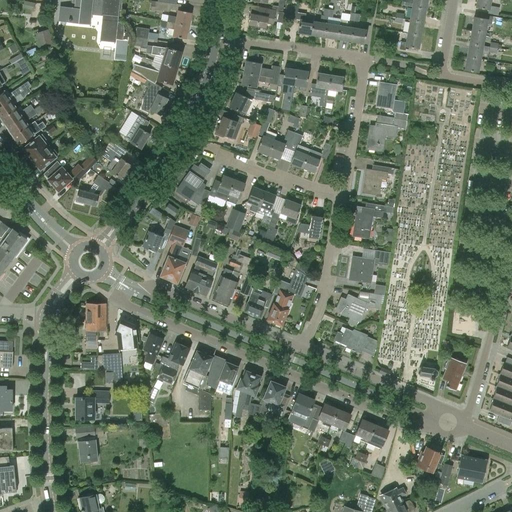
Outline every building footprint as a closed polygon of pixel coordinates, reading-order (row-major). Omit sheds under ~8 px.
[(75,0),(75,9),(60,7),(59,20),(68,21),(89,24),(90,14),(102,15),(99,41),(115,42),(116,39),(123,40),(124,28),(123,23),(117,23),(119,0),(75,0)] [(412,7),(425,9),(426,0),(401,0),(401,5),(408,6),(412,7)] [(490,6),(490,0),(476,0),(476,8),(489,10),(488,13),(493,14),(494,7),(490,6)] [(34,10),(35,3),(24,1),(23,8),(34,10)] [(155,10),(169,12),(169,11),(169,9),(170,3),(158,2),(151,1),(151,5),(153,5),(153,7),(155,7),(155,10)] [(310,35),(313,21),(305,20),(306,14),(297,13),(298,6),(291,5),(290,19),(296,20),(296,19),(299,20),(297,33),(310,35)] [(254,27),(254,26),(265,28),(267,20),(274,22),(275,12),(279,12),(277,22),(283,23),(284,12),(283,12),(283,8),(278,7),(273,6),(272,10),(259,7),(257,15),(250,14),(248,25),(251,25),(251,26),(254,27)] [(409,20),(423,22),(425,9),(412,7),(409,20)] [(313,21),(310,35),(324,37),(326,24),(327,17),(328,9),(324,9),(323,16),(321,15),(320,23),(313,21)] [(167,22),(188,26),(191,13),(180,11),(177,10),(176,17),(168,15),(167,22)] [(472,30),(485,32),(487,23),(491,24),(492,16),(488,16),(487,19),(474,17),(472,30)] [(340,20),(339,26),(337,39),(350,41),(352,28),(346,27),(347,21),(340,20)] [(409,20),(408,26),(407,33),(421,35),(423,22),(409,20)] [(188,26),(167,22),(165,28),(173,29),(172,36),(186,39),(188,26)] [(326,24),(324,37),(337,39),(339,26),(334,25),(326,24)] [(149,29),(136,27),(135,37),(148,39),(149,29)] [(352,28),(350,41),(364,43),(366,30),(352,28)] [(54,45),(48,29),(35,33),(40,50),(54,45)] [(485,32),(472,30),(469,43),(483,45),(485,32)] [(405,50),(405,47),(418,49),(421,35),(407,33),(405,42),(401,42),(399,49),(405,50)] [(133,46),(146,48),(148,39),(135,37),(133,46)] [(469,43),(467,56),(480,59),(483,45),(469,43)] [(161,63),(177,68),(181,52),(166,47),(166,48),(153,46),(151,54),(163,56),(161,63)] [(21,53),(9,60),(11,64),(17,60),(23,57),(21,53)] [(480,59),(467,56),(464,70),(478,72),(480,59)] [(241,72),(243,72),(243,73),(266,77),(270,78),(279,79),(281,67),(272,65),(271,69),(260,67),(261,63),(246,60),(244,67),(242,66),(241,72)] [(129,69),(140,75),(144,67),(133,61),(129,69)] [(177,68),(161,63),(159,71),(151,66),(147,72),(156,79),(172,84),(177,68)] [(485,69),(493,71),(494,64),(487,63),(485,69)] [(20,70),(23,75),(31,70),(28,66),(20,70)] [(285,66),(285,68),(284,68),(282,83),(294,85),(296,70),(290,69),(290,67),(285,66)] [(59,67),(52,72),(57,80),(64,75),(59,67)] [(297,68),(297,70),(296,70),(294,85),(300,86),(300,90),(305,91),(308,72),(302,71),(302,69),(297,68)] [(129,69),(127,74),(144,84),(144,85),(148,87),(143,97),(141,110),(149,114),(151,110),(159,114),(167,99),(158,94),(161,88),(147,79),(147,80),(140,75),(129,69)] [(239,83),(241,84),(241,85),(256,87),(257,81),(265,82),(266,77),(243,73),(242,79),(240,78),(239,83)] [(320,103),(325,104),(330,75),(317,73),(315,84),(311,83),(309,95),(321,97),(320,103)] [(330,75),(325,104),(326,104),(325,108),(331,109),(333,97),(335,97),(336,90),(341,91),(343,77),(330,75)] [(277,85),(278,85),(279,79),(270,78),(269,83),(270,84),(269,89),(276,91),(277,85)] [(7,89),(4,91),(0,93),(0,106),(20,93),(31,86),(28,81),(10,94),(7,89)] [(392,108),(395,85),(385,84),(384,89),(379,88),(376,105),(392,108)] [(46,101),(50,98),(44,89),(40,92),(46,101)] [(245,114),(252,99),(264,101),(266,94),(246,90),(244,96),(242,95),(242,96),(236,92),(229,107),(245,114)] [(0,118),(15,108),(13,105),(23,98),(20,93),(0,106),(0,118)] [(6,127),(33,108),(31,105),(19,113),(15,108),(0,118),(0,119),(3,124),(4,124),(6,127)] [(39,105),(34,109),(36,113),(42,109),(39,105)] [(33,108),(6,127),(9,130),(8,131),(11,136),(27,125),(25,122),(37,114),(36,113),(34,109),(33,108)] [(269,108),(264,120),(270,122),(275,110),(269,108)] [(127,141),(140,149),(149,134),(145,131),(150,123),(130,110),(124,119),(139,128),(134,135),(132,133),(127,141)] [(407,120),(407,114),(395,112),(394,118),(407,120)] [(223,117),(220,126),(218,125),(218,127),(217,126),(214,134),(220,137),(223,138),(224,135),(235,140),(241,124),(239,124),(242,118),(229,113),(227,118),(223,117)] [(289,115),(287,122),(297,124),(299,117),(289,115)] [(332,126),(334,119),(324,116),(323,123),(332,126)] [(374,132),(369,131),(367,149),(382,151),(384,135),(395,137),(397,127),(405,129),(407,120),(394,118),(379,116),(378,124),(376,124),(374,132)] [(27,125),(11,136),(15,142),(16,141),(18,145),(34,134),(34,135),(46,127),(42,122),(30,130),(27,125)] [(257,137),(261,126),(251,122),(247,133),(257,137)] [(49,134),(56,129),(52,124),(45,129),(49,134)] [(278,161),(279,159),(280,159),(284,148),(288,149),(294,132),(288,130),(284,140),(285,140),(284,144),(274,141),(274,140),(268,155),(274,157),(273,159),(278,161)] [(264,137),(262,136),(257,150),(263,153),(262,155),(267,156),(267,154),(268,155),(270,149),(274,140),(274,141),(277,135),(267,131),(264,137)] [(302,168),(310,149),(299,145),(303,136),(294,132),(288,149),(294,152),(290,163),(302,168)] [(32,159),(49,145),(45,140),(46,140),(41,134),(23,148),(27,153),(25,155),(29,160),(32,159)] [(107,169),(110,172),(120,179),(130,165),(121,159),(127,151),(111,140),(103,150),(114,158),(107,169)] [(67,142),(60,149),(65,154),(72,148),(67,142)] [(325,143),(322,154),(310,149),(302,168),(315,172),(320,157),(326,159),(331,146),(325,143)] [(49,145),(32,159),(29,160),(34,166),(36,164),(40,169),(58,155),(53,149),(53,150),(49,145)] [(79,180),(97,161),(91,155),(80,166),(78,164),(70,172),(79,180)] [(71,179),(56,162),(44,174),(48,179),(49,180),(48,181),(48,182),(48,183),(49,184),(49,185),(50,185),(51,185),(52,185),(53,185),(58,190),(71,179)] [(209,170),(200,164),(198,168),(193,165),(175,192),(187,200),(195,189),(201,193),(206,185),(201,181),(206,174),(209,170)] [(366,170),(365,175),(362,192),(378,195),(380,179),(386,180),(387,173),(393,174),(394,169),(372,165),(371,171),(366,170)] [(224,173),(223,175),(220,182),(214,180),(210,192),(210,191),(209,195),(214,197),(215,196),(225,200),(233,179),(228,177),(229,175),(224,173)] [(77,189),(74,200),(74,202),(75,202),(82,204),(82,202),(95,206),(98,195),(100,195),(109,182),(98,175),(93,182),(94,183),(88,192),(77,189)] [(235,178),(234,180),(233,179),(225,200),(236,204),(237,201),(237,202),(239,198),(240,198),(245,184),(239,182),(240,179),(235,178)] [(254,185),(254,187),(253,187),(247,201),(252,203),(250,210),(256,213),(264,191),(258,189),(259,187),(254,185)] [(204,207),(209,195),(210,191),(204,189),(198,205),(204,207)] [(265,189),(265,191),(264,191),(256,213),(264,215),(261,222),(269,225),(273,213),(273,212),(274,210),(271,209),(276,196),(269,193),(270,191),(265,189)] [(301,205),(300,205),(301,204),(300,202),(295,200),(293,201),(293,202),(285,199),(280,212),(287,215),(285,221),(295,225),(298,219),(296,218),(301,205)] [(178,210),(168,203),(164,209),(174,216),(178,210)] [(357,206),(356,213),(353,235),(368,237),(371,217),(382,218),(383,212),(392,213),(393,207),(366,203),(365,208),(357,206)] [(232,209),(225,227),(232,229),(239,211),(232,209)] [(241,225),(245,214),(239,211),(232,229),(239,232),(240,228),(241,225)] [(189,223),(197,227),(200,217),(192,213),(189,223)] [(274,229),(279,215),(273,213),(269,225),(266,232),(263,240),(272,243),(277,230),(274,229)] [(297,231),(308,233),(308,238),(318,239),(322,217),(312,215),(310,224),(301,223),(297,231)] [(162,253),(168,239),(175,220),(170,218),(166,228),(165,228),(162,236),(148,230),(142,246),(156,251),(162,253)] [(26,240),(2,222),(0,220),(0,246),(14,256),(26,240)] [(216,223),(208,221),(206,227),(214,229),(216,223)] [(184,262),(177,260),(189,231),(174,225),(167,242),(172,244),(167,256),(164,265),(160,275),(169,279),(170,281),(173,282),(175,281),(176,282),(184,262)] [(191,255),(197,256),(201,239),(200,239),(201,234),(200,234),(202,227),(198,226),(191,255)] [(222,227),(220,233),(227,235),(229,229),(222,227)] [(242,234),(230,229),(227,237),(239,242),(242,234)] [(262,242),(263,240),(266,232),(261,230),(257,240),(262,242)] [(0,268),(3,271),(14,256),(0,246),(0,268)] [(388,265),(390,252),(375,250),(374,257),(384,259),(383,264),(388,265)] [(232,254),(229,265),(234,267),(236,260),(239,254),(239,253),(237,252),(235,256),(232,254)] [(251,259),(239,254),(236,260),(234,267),(240,269),(246,272),(251,259)] [(195,291),(208,260),(198,256),(195,264),(193,270),(192,269),(185,287),(195,291)] [(349,279),(364,281),(371,282),(374,260),(353,257),(349,279)] [(208,260),(195,291),(205,295),(212,278),(211,277),(216,263),(208,260)] [(286,292),(281,306),(274,323),(282,326),(289,309),(288,308),(293,295),(294,295),(299,282),(304,284),(307,275),(297,264),(288,287),(286,292)] [(240,269),(234,267),(233,271),(232,271),(220,302),(229,305),(238,282),(235,281),(238,275),(238,273),(240,269)] [(212,298),(220,302),(232,271),(225,268),(222,276),(221,276),(212,298)] [(244,310),(252,314),(259,296),(258,296),(258,295),(259,293),(259,291),(257,289),(256,287),(254,286),(251,286),(256,274),(248,271),(240,292),(250,296),(244,310)] [(281,306),(286,292),(279,289),(274,303),(273,303),(267,320),(274,323),(281,306)] [(335,311),(350,317),(347,323),(356,326),(358,321),(360,322),(367,307),(379,309),(380,303),(383,304),(384,296),(371,293),(368,302),(357,298),(347,294),(345,300),(341,298),(335,311)] [(263,308),(267,299),(259,296),(252,314),(260,317),(264,308),(263,308)] [(97,330),(97,303),(86,303),(85,341),(95,341),(96,330),(97,330)] [(97,303),(97,330),(105,330),(106,303),(97,303)] [(135,325),(121,319),(115,333),(117,334),(118,348),(137,346),(135,325)] [(343,334),(338,332),(334,340),(361,351),(374,356),(377,341),(367,336),(367,335),(354,329),(352,331),(346,328),(343,334)] [(153,333),(152,333),(150,332),(142,349),(148,351),(144,361),(153,365),(164,338),(156,335),(156,334),(153,333)] [(0,366),(12,368),(13,351),(12,351),(13,341),(0,340),(0,366)] [(177,371),(176,370),(179,363),(182,364),(189,348),(176,342),(168,359),(162,356),(159,363),(162,364),(157,378),(171,384),(177,371)] [(196,351),(183,382),(189,385),(209,393),(210,386),(205,384),(208,375),(204,374),(211,357),(196,351)] [(103,365),(98,365),(99,369),(103,369),(103,370),(113,370),(114,389),(121,388),(121,378),(120,353),(102,354),(103,365)] [(465,363),(448,357),(444,368),(446,369),(442,379),(447,381),(445,386),(455,390),(461,374),(460,374),(465,363)] [(220,379),(226,363),(213,358),(208,375),(205,384),(210,386),(216,388),(220,379)] [(228,363),(226,362),(226,363),(220,379),(216,388),(216,389),(229,394),(230,391),(236,375),(235,375),(238,367),(232,365),(232,364),(228,362),(228,363)] [(501,365),(502,365),(499,374),(511,379),(511,365),(503,362),(501,365)] [(430,380),(434,380),(434,376),(434,377),(437,375),(437,372),(435,370),(434,370),(434,369),(434,368),(433,368),(433,369),(427,368),(427,367),(426,368),(421,367),(421,366),(420,366),(420,367),(419,367),(419,368),(420,368),(419,371),(419,374),(418,373),(418,374),(419,374),(419,375),(419,376),(420,376),(420,375),(426,376),(425,377),(426,377),(426,376),(430,377),(430,380)] [(380,367),(378,373),(388,377),(390,372),(380,367)] [(245,393),(253,373),(251,373),(252,371),(247,370),(247,371),(245,370),(242,378),(241,377),(236,388),(240,390),(237,401),(235,416),(240,417),(242,410),(243,403),(243,402),(245,393)] [(253,373),(245,393),(243,402),(243,403),(242,410),(240,417),(239,430),(245,431),(249,410),(248,410),(251,395),(255,396),(259,385),(257,384),(260,376),(258,376),(259,374),(255,373),(254,374),(253,373)] [(511,379),(499,374),(498,377),(499,378),(496,386),(511,392),(511,379)] [(264,399),(261,406),(258,413),(265,415),(270,401),(278,404),(276,408),(284,412),(287,403),(279,400),(285,387),(283,386),(284,385),(278,383),(278,384),(270,381),(264,399)] [(12,410),(12,390),(6,390),(6,386),(0,385),(0,410),(3,411),(3,410),(12,410)] [(209,393),(189,385),(186,390),(198,395),(198,410),(210,410),(211,394),(209,393)] [(511,392),(496,386),(494,389),(496,390),(492,398),(511,406),(511,392)] [(153,402),(158,390),(153,387),(148,400),(153,402)] [(93,419),(94,403),(109,404),(109,391),(93,390),(93,397),(76,397),(75,418),(93,419)] [(312,406),(315,400),(298,393),(290,412),(288,417),(303,423),(302,427),(308,429),(312,417),(316,408),(312,406)] [(511,412),(511,406),(492,398),(491,402),(492,402),(489,411),(499,415),(497,421),(509,426),(511,419),(510,418),(511,412)] [(337,409),(324,404),(318,418),(324,421),(322,424),(330,428),(337,409)] [(337,409),(330,428),(337,431),(339,427),(344,429),(350,415),(337,409)] [(314,432),(319,420),(312,417),(308,429),(314,432)] [(367,443),(375,425),(361,420),(355,434),(361,436),(360,440),(367,443)] [(375,425),(367,443),(380,449),(388,431),(375,425)] [(79,435),(79,440),(78,441),(80,462),(97,460),(93,426),(75,428),(76,435),(79,435)] [(0,451),(13,451),(12,428),(0,428),(0,451)] [(339,440),(345,443),(349,434),(343,432),(339,440)] [(350,448),(355,436),(349,434),(349,435),(349,434),(345,443),(344,446),(350,448)] [(325,438),(320,435),(317,443),(322,445),(325,438)] [(325,438),(322,445),(320,450),(325,452),(331,440),(325,438)] [(219,457),(228,457),(228,446),(219,446),(219,457)] [(443,456),(439,454),(440,453),(439,452),(440,450),(434,448),(433,450),(425,446),(423,452),(421,451),(415,466),(417,475),(420,477),(424,469),(431,473),(436,462),(440,464),(443,456)] [(358,452),(355,459),(352,458),(349,466),(356,469),(363,454),(358,452)] [(362,471),(368,456),(363,454),(356,469),(362,471)] [(481,483),(486,460),(460,455),(456,477),(481,483)] [(0,493),(2,494),(2,492),(16,491),(13,466),(9,466),(8,457),(0,457),(0,493)] [(320,465),(324,475),(335,470),(331,462),(321,459),(320,465)] [(371,474),(381,479),(384,467),(375,463),(371,474)] [(440,478),(438,483),(447,485),(453,465),(444,463),(441,473),(440,478)] [(386,510),(402,502),(400,496),(405,493),(402,488),(397,490),(395,488),(379,496),(386,510)] [(249,492),(240,491),(238,506),(248,506),(249,492)] [(103,511),(103,507),(101,507),(100,503),(101,503),(103,501),(104,499),(104,496),(102,494),(100,493),(95,494),(79,497),(81,509),(81,511),(82,511),(103,511)] [(341,511),(371,511),(375,499),(367,497),(362,511),(344,506),(341,511)] [(402,502),(386,510),(386,511),(413,511),(414,511),(415,511),(414,509),(414,507),(412,504),(411,501),(409,500),(408,500),(403,502),(402,502)]
